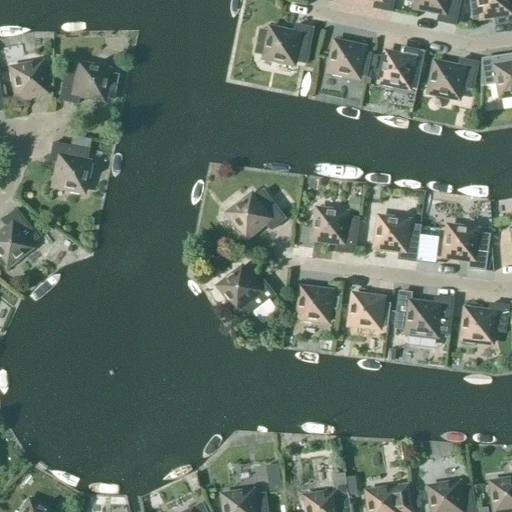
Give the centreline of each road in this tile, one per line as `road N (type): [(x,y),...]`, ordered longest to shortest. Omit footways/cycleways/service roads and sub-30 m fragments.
road 1 (residential): [(286,260),(511,286)]
road 2 (residential): [(314,12),(471,46),(511,40)]
